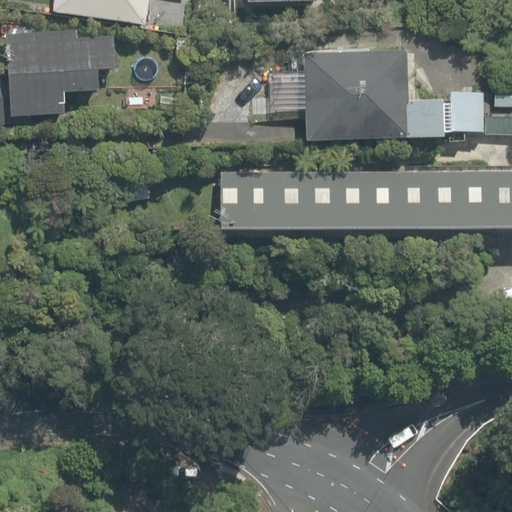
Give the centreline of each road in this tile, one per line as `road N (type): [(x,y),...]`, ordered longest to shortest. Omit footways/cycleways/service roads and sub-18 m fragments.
road 1 (residential): [(279,447),(167,412),(68,409),(0,420)]
road 2 (residential): [(338,478),(393,437),(511,392)]
